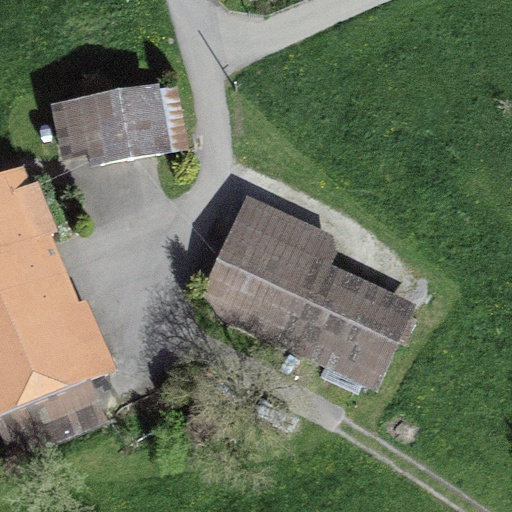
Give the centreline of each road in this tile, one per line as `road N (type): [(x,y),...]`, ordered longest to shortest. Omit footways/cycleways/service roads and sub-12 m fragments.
road 1 (track): [(480,511),(144,354)]
road 2 (residential): [(180,0),(199,66),(359,0)]
